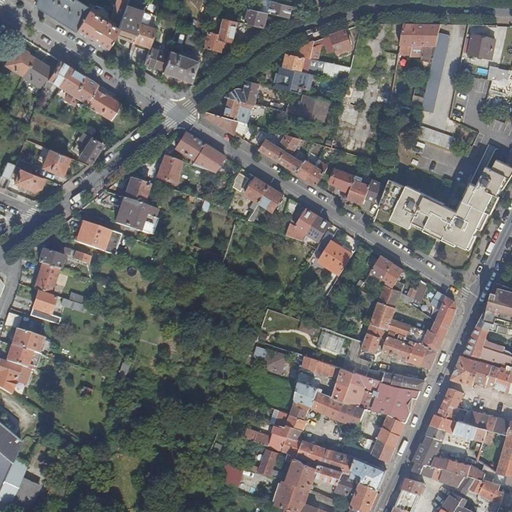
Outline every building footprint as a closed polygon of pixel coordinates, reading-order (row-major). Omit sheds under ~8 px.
[(35,0),(34,3),(75,29),(86,10),(88,8),(75,0),(35,0)] [(115,0),(110,18),(120,21),(125,6),(126,3),(127,0),(115,0)] [(269,14),(270,14),(271,8),(269,8),(271,1),(266,0),(263,0),(261,12),(263,12),(269,14)] [(290,19),(293,7),(271,1),(269,8),(271,8),(270,14),(290,19)] [(126,3),(125,6),(143,12),(144,9),(126,3)] [(120,21),(117,29),(115,34),(133,41),(139,24),(143,12),(125,6),(120,21)] [(246,24),(265,29),(269,14),(263,12),(261,12),(249,9),(246,24)] [(75,29),(110,51),(114,38),(112,37),(117,29),(86,10),(75,29)] [(160,18),(167,20),(169,14),(162,11),(160,18)] [(133,41),(149,47),(156,29),(160,18),(143,12),(139,24),(133,41)] [(206,48),(221,52),(224,42),(233,43),(238,23),(224,19),(222,27),(219,26),(218,29),(222,30),(220,35),(210,33),(206,48)] [(438,32),(441,21),(403,20),(399,42),(406,42),(406,51),(404,51),(403,57),(420,58),(423,42),(436,42),(438,32)] [(351,44),(345,26),(329,32),(336,51),(351,46),(351,44)] [(203,34),(189,29),(185,42),(199,47),(203,34)] [(336,51),(329,32),(322,35),(331,60),(340,63),(336,51)] [(450,36),(438,32),(436,42),(428,75),(426,87),(420,110),(420,111),(432,114),(450,36)] [(471,32),(468,51),(491,55),(495,36),(471,32)] [(132,43),(133,41),(115,34),(115,37),(132,43)] [(312,44),(313,38),(281,50),(285,51),(282,64),(310,71),(320,73),(324,59),(318,58),(310,56),(312,44)] [(148,51),(149,47),(133,41),(132,43),(131,45),(148,51)] [(321,41),(312,44),(310,56),(318,58),(321,41)] [(428,75),(436,42),(423,42),(420,58),(417,72),(428,75)] [(5,65),(22,76),(22,75),(34,58),(28,54),(29,53),(17,46),(5,65)] [(132,46),(127,59),(140,63),(144,50),(132,46)] [(143,65),(162,71),(168,53),(149,47),(148,51),(143,65)] [(168,53),(162,71),(190,82),(197,61),(169,51),(168,53)] [(468,58),(461,57),(459,64),(467,65),(468,58)] [(22,75),(22,76),(40,87),(51,69),(34,58),(22,75)] [(346,79),(350,65),(340,63),(331,60),(324,59),(320,73),(346,79)] [(60,88),(72,69),(59,61),(45,84),(43,87),(48,90),(52,83),(60,88)] [(493,77),(496,78),(498,64),(490,63),(489,76),(493,77)] [(310,71),(282,64),(277,88),(298,93),(299,88),(306,89),(310,71)] [(467,65),(459,64),(458,72),(466,73),(467,65)] [(68,103),(84,76),(72,69),(60,88),(68,93),(64,100),(68,103)] [(511,76),(509,75),(507,79),(496,78),(493,77),(490,86),(506,90),(506,86),(511,88),(511,76)] [(95,89),(97,84),(84,76),(68,103),(73,106),(78,99),(85,104),(95,89)] [(259,81),(246,77),(243,87),(240,85),(235,86),(224,94),(229,95),(251,101),(324,119),(330,98),(304,91),(300,106),(256,95),(259,81)] [(409,107),(420,110),(426,87),(414,85),(409,107)] [(120,105),(95,89),(85,104),(111,119),(120,105)] [(391,94),(389,101),(399,103),(401,97),(391,94)] [(251,101),(229,95),(224,112),(236,116),(239,103),(250,106),(251,101)] [(499,105),(508,108),(511,99),(502,96),(499,105)] [(504,118),(507,111),(508,108),(499,105),(496,115),(504,118)] [(237,119),(207,110),(205,114),(234,132),(237,119)] [(420,122),(416,134),(449,146),(453,135),(420,122)] [(191,163),(204,142),(186,131),(185,131),(174,147),(191,158),(189,162),(191,163)] [(80,141),(77,145),(79,146),(82,147),(82,149),(79,159),(90,163),(102,144),(81,132),(80,133),(76,138),(80,141)] [(266,137),(259,147),(278,159),(293,134),(285,132),(278,144),(266,137)] [(293,134),(278,159),(296,171),(303,160),(291,153),(301,137),(293,134)] [(221,157),(223,154),(204,142),(191,163),(208,169),(217,156),(221,157)] [(68,157),(50,150),(43,166),(61,174),(68,157)] [(177,173),(182,159),(180,159),(177,157),(164,153),(156,175),(175,182),(178,174),(177,173)] [(238,171),(242,166),(223,154),(221,157),(217,156),(208,169),(234,179),(238,171)] [(319,156),(316,161),(321,164),(319,167),(324,170),(329,162),(319,156)] [(389,177),(379,205),(393,211),(391,214),(411,223),(412,221),(456,241),(457,239),(467,243),(477,222),(481,224),(490,207),(491,208),(501,190),(498,189),(502,183),(504,184),(511,172),(511,162),(507,160),(499,156),(493,165),(488,163),(477,182),(471,179),(457,207),(445,202),(445,200),(407,182),(407,185),(389,177)] [(303,160),(296,171),(306,177),(316,161),(311,158),(310,161),(304,158),(303,160)] [(18,159),(14,166),(20,169),(29,172),(33,165),(18,159)] [(316,161),(306,177),(316,183),(324,170),(319,167),(321,164),(316,161)] [(0,178),(8,181),(14,166),(7,163),(0,178)] [(339,186),(350,190),(354,178),(356,174),(335,167),(331,180),(340,184),(339,186)] [(40,188),(44,178),(29,172),(20,169),(15,183),(35,190),(40,188)] [(248,177),(238,171),(234,179),(235,179),(233,185),(240,189),(248,177)] [(150,180),(131,174),(130,177),(148,184),(150,180)] [(258,201),(269,183),(256,175),(245,192),(255,199),(250,205),(254,208),(258,201)] [(130,177),(123,196),(142,202),(148,184),(130,177)] [(350,190),(348,196),(363,201),(365,196),(376,199),(382,181),(372,177),(370,183),(354,178),(350,190)] [(272,209),(283,192),(269,183),(258,201),(262,203),(272,209)] [(142,202),(123,196),(116,218),(146,229),(149,229),(156,207),(142,202)] [(293,213),(297,201),(290,196),(285,210),(293,213)] [(207,211),(210,201),(203,198),(200,209),(207,211)] [(253,220),(262,203),(258,201),(254,208),(247,219),(253,220)] [(303,238),(308,231),(318,214),(306,206),(296,223),(290,220),(286,232),(303,238)] [(319,239),(330,221),(318,214),(308,231),(319,239)] [(146,229),(116,218),(115,220),(148,232),(149,229),(146,229)] [(121,233),(82,220),(75,240),(114,254),(121,233)] [(331,237),(333,234),(327,231),(319,243),(317,247),(323,251),(326,246),(331,237)] [(341,271),(353,251),(332,238),(328,246),(326,246),(323,251),(319,257),(341,271)] [(42,248),(38,261),(42,263),(58,268),(60,268),(62,262),(65,263),(66,260),(63,259),(64,255),(63,255),(58,253),(60,245),(46,240),(43,249),(42,248)] [(73,249),(60,245),(58,253),(63,255),(64,253),(71,255),(73,249)] [(90,255),(75,250),(73,257),(87,263),(90,255)] [(219,268),(223,255),(216,253),(212,265),(219,268)] [(374,265),(378,257),(372,253),(367,261),(374,265)] [(383,277),(394,260),(381,253),(378,257),(374,265),(371,269),(383,277)] [(397,279),(404,267),(394,260),(383,277),(387,279),(384,283),(402,290),(405,281),(397,279)] [(42,263),(34,288),(50,293),(58,268),(42,263)] [(421,294),(428,282),(421,277),(417,288),(414,286),(413,290),(414,291),(421,294)] [(368,282),(365,280),(360,288),(364,289),(368,282)] [(417,340),(439,349),(439,348),(450,326),(436,320),(436,319),(434,317),(432,320),(435,321),(432,328),(429,327),(427,333),(422,332),(424,328),(393,317),(399,297),(412,302),(414,296),(414,295),(411,294),(413,290),(410,289),(408,293),(403,291),(401,290),(402,290),(384,283),(380,296),(372,321),(374,322),(390,328),(407,335),(406,336),(417,340)] [(497,283),(479,323),(489,328),(511,333),(511,290),(508,290),(509,287),(497,283)] [(370,298),(373,293),(364,289),(360,288),(357,292),(370,298)] [(440,309),(454,314),(458,306),(456,299),(439,288),(431,300),(441,306),(440,309)] [(426,302),(428,298),(421,294),(414,291),(413,290),(411,294),(414,295),(414,296),(426,302)] [(37,291),(29,314),(58,324),(60,317),(49,313),(55,297),(37,291)] [(68,299),(81,303),(83,296),(70,292),(68,299)] [(68,299),(62,298),(61,303),(83,311),(85,305),(81,303),(68,299)] [(345,312),(352,314),(356,308),(350,304),(345,312)] [(436,320),(450,326),(454,314),(440,309),(436,319),(436,320)] [(263,326),(280,332),(285,316),(268,310),(263,326)] [(22,318),(8,314),(4,324),(15,328),(19,329),(22,318)] [(388,333),(390,328),(374,322),(372,321),(365,340),(363,346),(376,351),(381,335),(383,331),(388,333)] [(300,331),(310,333),(312,325),(301,323),(300,331)] [(475,330),(466,350),(504,361),(509,363),(511,363),(511,350),(509,348),(505,347),(506,344),(490,339),(487,336),(489,328),(479,323),(475,330)] [(45,337),(19,329),(15,328),(11,344),(32,351),(40,354),(45,337)] [(401,356),(409,358),(417,340),(406,336),(407,335),(390,328),(388,333),(388,334),(397,337),(406,340),(401,356)] [(341,353),(346,336),(322,330),(317,346),(341,353)] [(392,352),(397,337),(388,334),(387,337),(383,349),(392,352)] [(392,352),(401,356),(406,340),(397,337),(392,352)] [(409,358),(432,367),(439,349),(417,340),(409,358)] [(11,344),(8,343),(5,351),(8,352),(5,360),(27,367),(32,351),(11,344)] [(245,357),(247,346),(239,343),(236,354),(245,357)] [(268,348),(263,366),(282,372),(287,354),(268,348)] [(452,377),(454,377),(474,384),(476,378),(481,359),(464,354),(462,353),(452,377)] [(240,361),(244,362),(245,357),(236,354),(235,359),(240,361)] [(320,359),(306,354),(303,364),(317,369),(320,359)] [(0,387),(20,399),(30,368),(27,367),(5,360),(0,358),(0,387)] [(481,359),(476,378),(487,381),(493,362),(482,358),(481,359)] [(330,374),(330,373),(333,363),(320,359),(317,369),(316,370),(330,374)] [(503,365),(496,385),(507,388),(511,371),(507,370),(509,363),(504,361),(503,363),(503,365)] [(130,364),(123,362),(118,378),(125,381),(130,364)] [(493,362),(487,381),(496,385),(503,365),(493,362)] [(188,367),(183,381),(191,383),(195,384),(197,378),(194,377),(196,370),(188,367)] [(311,406),(338,417),(356,371),(343,367),(334,395),(325,392),(323,391),(324,388),(319,386),(319,387),(299,381),(299,384),(296,397),(312,404),(311,406)] [(398,384),(403,385),(406,374),(386,370),(384,380),(398,384)] [(390,412),(407,421),(408,421),(413,411),(411,410),(414,396),(420,395),(423,388),(422,388),(403,385),(398,384),(384,380),(356,371),(338,417),(359,425),(366,407),(374,409),(390,412)] [(403,385),(422,388),(427,378),(419,377),(413,375),(406,374),(403,385)] [(451,385),(445,400),(459,405),(464,391),(451,385)] [(87,398),(90,388),(85,386),(82,396),(87,398)] [(276,408),(270,423),(276,424),(286,426),(287,423),(304,430),(308,419),(305,418),(309,410),(311,406),(312,404),(296,397),(291,413),(276,408)] [(445,400),(439,412),(460,419),(465,420),(468,411),(464,410),(465,407),(459,405),(445,400)] [(359,425),(356,431),(363,434),(370,419),(374,409),(366,407),(359,425)] [(468,411),(465,420),(469,421),(473,409),(469,408),(468,411)] [(473,409),(469,421),(479,424),(480,424),(483,411),(473,409)] [(487,426),(491,413),(483,411),(480,424),(487,426)] [(352,443),(391,460),(407,421),(390,412),(384,425),(378,441),(363,434),(356,431),(352,443)] [(437,412),(432,423),(448,428),(456,430),(460,419),(439,412),(437,412)] [(496,428),(499,415),(491,413),(487,426),(488,427),(495,429),(496,428)] [(500,430),(504,417),(499,415),(496,428),(495,429),(500,430)] [(500,430),(509,432),(511,420),(511,418),(504,417),(500,430)] [(370,419),(363,434),(378,441),(384,425),(370,419)] [(460,419),(456,430),(475,436),(479,424),(469,421),(465,420),(460,419)] [(511,472),(511,420),(509,432),(498,470),(511,472)] [(273,436),(270,445),(289,451),(297,454),(299,454),(304,440),(298,438),(304,430),(287,423),(286,426),(276,424),(273,431),(274,432),(273,436)] [(432,423),(428,433),(444,438),(448,428),(432,423)] [(0,424),(0,489),(14,458),(21,442),(0,424)] [(479,424),(475,436),(485,439),(488,427),(487,426),(480,424),(479,424)] [(491,442),(495,429),(488,427),(485,439),(484,440),(491,442)] [(248,428),(246,437),(270,445),(273,436),(248,428)] [(415,459),(418,461),(418,460),(446,467),(467,472),(470,473),(473,463),(452,457),(437,454),(444,438),(428,433),(424,441),(415,459)] [(298,455),(310,459),(316,443),(304,439),(304,440),(299,454),(298,455)] [(316,443),(310,459),(320,463),(326,446),(316,443)] [(320,463),(330,466),(336,449),(326,446),(320,463)] [(330,466),(341,469),(345,456),(344,456),(345,452),(336,449),(330,466)] [(354,506),(368,511),(380,487),(351,477),(352,473),(341,469),(330,466),(320,463),(310,459),(309,463),(305,462),(303,460),(296,457),(296,459),(293,458),(292,461),(294,461),(290,473),(285,471),(284,474),(272,470),(278,453),(268,450),(260,471),(274,476),(312,488),(316,475),(338,482),(336,489),(357,496),(353,505),(354,506)] [(297,454),(289,451),(286,459),(292,461),(293,458),(296,459),(296,457),(297,454)] [(209,453),(209,481),(219,484),(220,457),(209,453)] [(341,469),(352,473),(357,455),(348,453),(346,457),(345,456),(341,469)] [(351,477),(380,487),(388,468),(357,455),(352,473),(351,477)] [(222,484),(238,490),(246,466),(225,459),(220,457),(219,484),(222,485),(222,484)] [(479,457),(473,463),(486,471),(485,478),(495,481),(498,470),(479,457)] [(28,463),(14,458),(0,489),(0,511),(6,511),(9,506),(22,477),(28,463)] [(418,461),(414,469),(442,478),(446,467),(418,460),(418,461)] [(473,463),(470,473),(480,476),(485,478),(486,471),(473,463)] [(446,467),(442,478),(459,483),(467,472),(446,467)] [(467,472),(459,483),(455,490),(466,495),(470,489),(474,490),(475,489),(480,476),(470,473),(467,472)] [(368,511),(354,506),(351,511),(333,511),(307,503),(312,488),(274,476),(268,496),(265,495),(264,499),(277,503),(288,507),(302,511),(368,511)] [(409,476),(404,487),(421,493),(426,481),(411,476),(409,476)] [(495,481),(485,478),(480,476),(475,489),(500,502),(502,502),(505,490),(505,489),(500,488),(502,483),(495,481)] [(30,511),(42,486),(22,477),(9,506),(22,511),(30,511)] [(404,487),(396,505),(413,511),(421,493),(404,487)] [(466,495),(455,490),(451,497),(462,503),(466,495)] [(505,490),(502,502),(507,504),(511,492),(505,490)] [(444,506),(455,511),(478,511),(479,511),(461,503),(462,503),(451,497),(444,506)]
